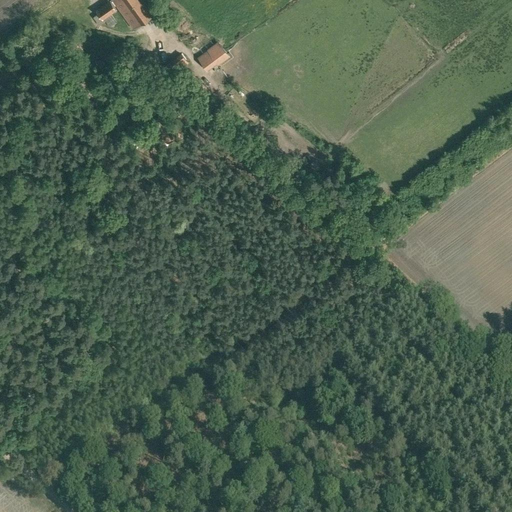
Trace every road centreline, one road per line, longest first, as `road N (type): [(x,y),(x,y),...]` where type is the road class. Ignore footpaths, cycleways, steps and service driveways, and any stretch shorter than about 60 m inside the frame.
road 1 (track): [(193,377),(355,249)]
road 2 (track): [(355,249),(355,216),(244,117)]
